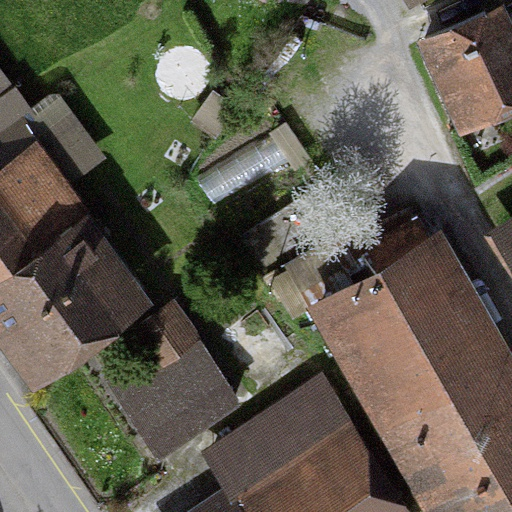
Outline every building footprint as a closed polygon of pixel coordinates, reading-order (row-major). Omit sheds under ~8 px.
[(511,66),(485,10),(424,37),(463,123),(490,111),(485,100),(511,88),(511,66)] [(195,118),(213,131),(233,105),(214,91),(195,118)] [(0,304),(38,358),(127,293),(77,224),(88,216),(35,144),(0,169),(0,304)] [(357,224),(291,262),(433,511),(511,511),(511,379),(416,213),(367,241),(357,224)] [(154,348),(110,378),(157,449),(235,395),(168,302),(136,325),(154,348)] [(396,511),(407,505),(323,377),(211,451),(246,503),(232,511),(396,511)]
